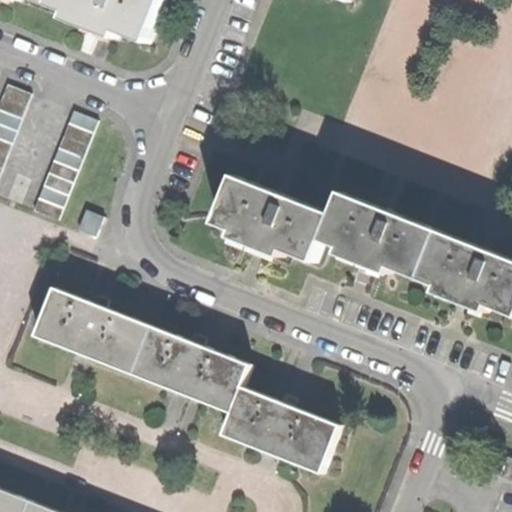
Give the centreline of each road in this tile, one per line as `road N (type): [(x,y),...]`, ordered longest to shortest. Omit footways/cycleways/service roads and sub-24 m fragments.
road 1 (residential): [(453,387),(153,273),(134,228),(170,119)]
road 2 (residential): [(170,119),(0,53)]
road 3 (residential): [(453,387),(404,511)]
road 4 (residential): [(170,119),(216,0)]
